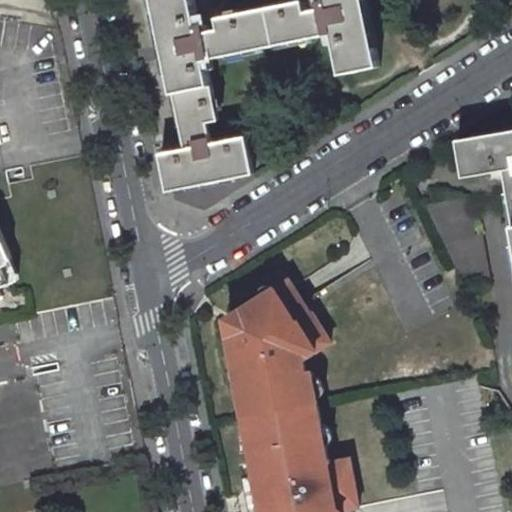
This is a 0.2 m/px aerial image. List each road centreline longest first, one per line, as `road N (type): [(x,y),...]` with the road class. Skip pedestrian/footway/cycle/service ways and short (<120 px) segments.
road 1 (residential): [(144,274),(175,267),(511,56)]
road 2 (residential): [(144,274),(92,0)]
road 3 (residential): [(191,511),(144,274)]
